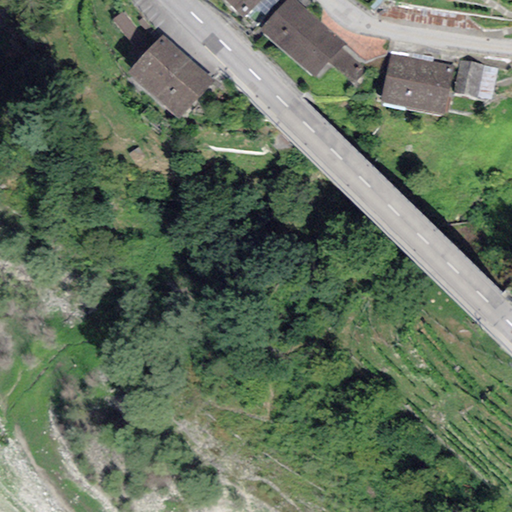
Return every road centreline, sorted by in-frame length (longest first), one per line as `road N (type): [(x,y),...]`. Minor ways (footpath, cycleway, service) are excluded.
road 1 (tertiary): [(511,327),(177,0)]
road 2 (residential): [(326,0),(386,33),(511,46)]
